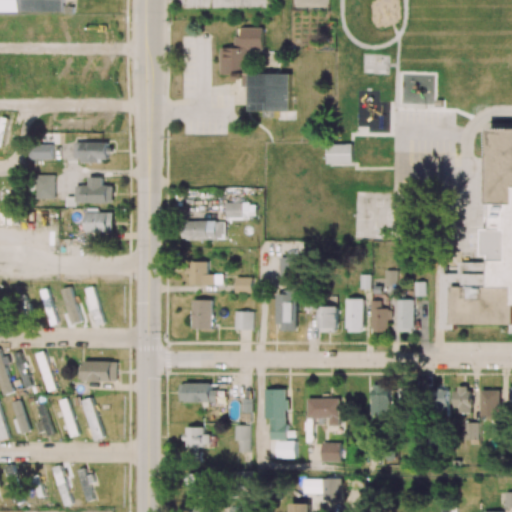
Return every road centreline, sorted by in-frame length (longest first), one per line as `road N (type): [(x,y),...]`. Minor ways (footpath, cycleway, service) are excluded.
road 1 (tertiary): [(511,361),(149,361)]
road 2 (secondary): [(148,511),(147,172)]
